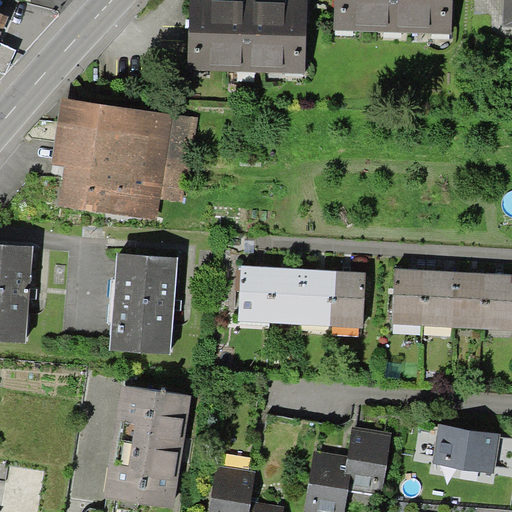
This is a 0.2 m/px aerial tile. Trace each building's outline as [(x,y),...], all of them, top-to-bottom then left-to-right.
[(305,68),(307,0),(193,0),(191,64),(305,68)] [(335,0),(335,24),(454,28),(454,0),(335,0)] [(0,37),(9,15),(0,10),(0,37)] [(184,202),(196,118),(63,99),(53,163),(64,165),(58,206),(157,221),(160,198),(184,202)] [(0,334),(25,336),(31,239),(0,237),(0,334)] [(110,343),(170,346),(176,248),(116,244),(110,343)] [(240,314),(364,321),(367,266),(243,259),(240,314)] [(511,267),(396,261),(393,317),(511,323),(511,267)] [(120,376),(103,490),(173,501),(189,387),(120,376)] [(327,511),(343,511),(348,485),(383,490),(392,430),(353,424),(348,453),(313,448),(304,508),(327,511)] [(440,424),(434,466),(495,475),(501,433),(440,424)] [(208,511),(283,511),(285,503),(254,499),(259,467),(216,461),(208,511)]
